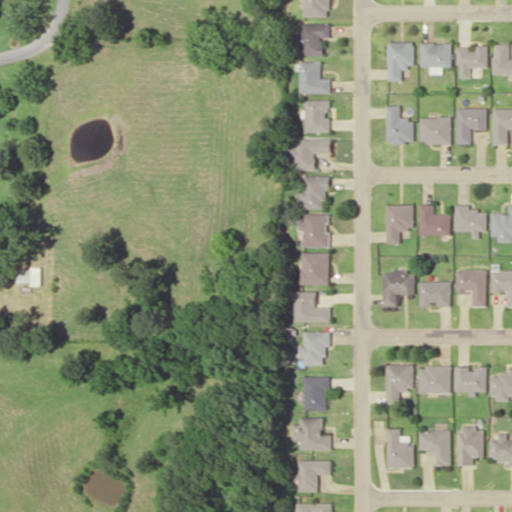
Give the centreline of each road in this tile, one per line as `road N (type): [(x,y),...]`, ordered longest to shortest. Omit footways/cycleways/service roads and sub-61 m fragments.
road 1 (residential): [(360,0),(362,511)]
road 2 (residential): [(361,12),(511,11)]
road 3 (residential): [(361,174),(511,173)]
road 4 (residential): [(362,337),(511,335)]
road 5 (residential): [(362,498),(511,497)]
